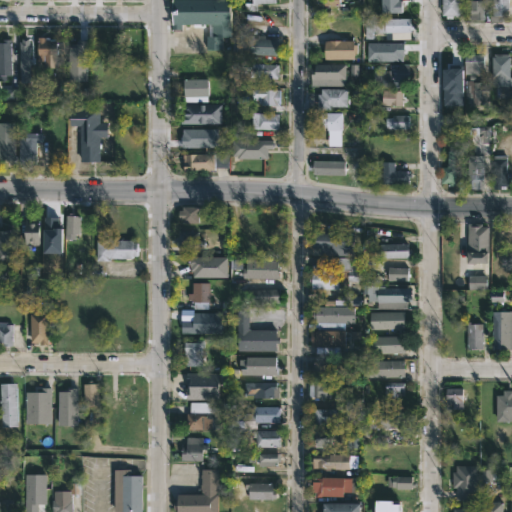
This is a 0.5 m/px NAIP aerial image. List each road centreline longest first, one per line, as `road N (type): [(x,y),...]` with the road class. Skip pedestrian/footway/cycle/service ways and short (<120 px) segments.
road 1 (residential): [(511,206),(0,189)]
road 2 (residential): [(159,511),(159,0)]
road 3 (residential): [(431,511),(431,0)]
road 4 (residential): [(300,511),(300,0)]
road 5 (residential): [(159,366),(0,363)]
road 6 (residential): [(159,12),(0,12)]
